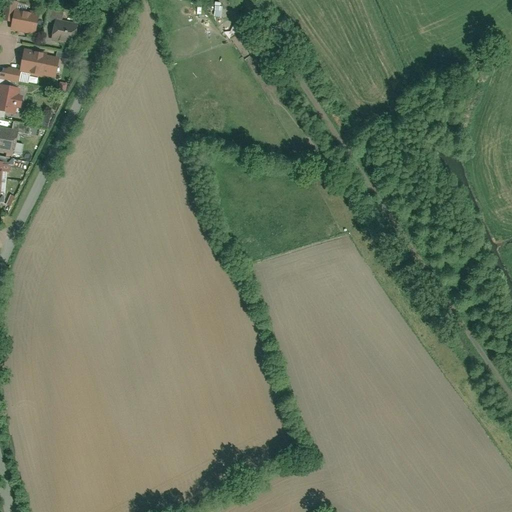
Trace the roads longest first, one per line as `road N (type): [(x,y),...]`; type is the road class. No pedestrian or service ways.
road 1 (residential): [(246,0),(330,137),(511,396)]
road 2 (residential): [(13,233),(134,0)]
